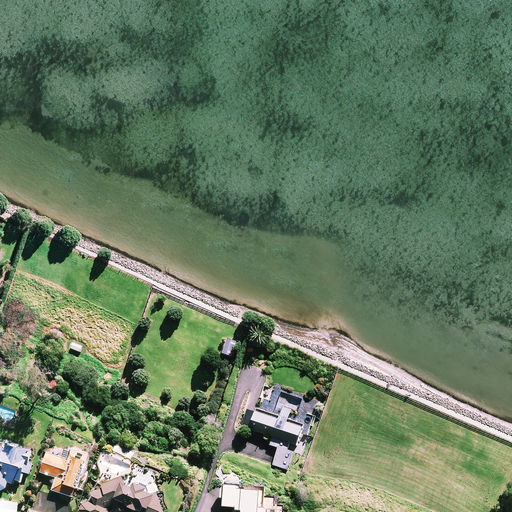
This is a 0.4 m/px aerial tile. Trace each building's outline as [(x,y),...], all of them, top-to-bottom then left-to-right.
[(237,343),(228,340),(223,354),(232,357),(237,343)] [(83,347),(73,343),(71,349),(81,353),(83,347)] [(302,424),(255,408),(247,430),(266,436),(268,431),(275,433),(270,445),(279,448),(273,465),(288,470),(294,452),(288,450),(291,444),(298,446),(302,424)] [(0,448),(1,445),(2,444),(2,443),(1,442),(1,441),(1,440),(0,439),(0,491),(1,492),(2,491),(4,491),(5,490),(6,489),(7,488),(8,487),(8,486),(8,484),(14,486),(15,481),(23,483),(25,474),(31,475),(34,464),(30,463),(33,452),(8,446),(7,450),(0,448)] [(74,498),(77,489),(83,491),(90,470),(84,469),(89,455),(73,450),(69,461),(48,453),(41,472),(57,478),(53,490),(74,498)] [(165,511),(158,493),(155,494),(148,493),(146,488),(138,485),(131,488),(126,485),(123,477),(90,489),(94,500),(83,504),(80,511),(109,511),(107,508),(112,506),(114,511),(120,511),(127,509),(127,508),(139,511),(165,511)] [(283,511),(284,505),(277,504),(278,496),(265,495),(266,490),(225,487),(223,507),(243,508),(242,511),(283,511)] [(17,511),(18,503),(1,501),(0,509),(0,511),(17,511)]
